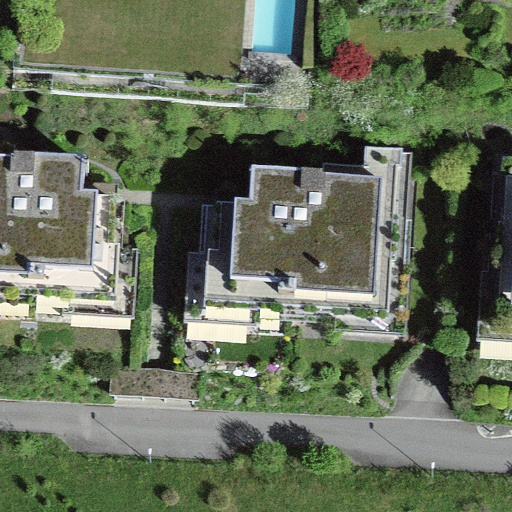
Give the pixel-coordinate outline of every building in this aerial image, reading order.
[(0,289),(106,296),(110,227),(124,228),(126,204),(117,204),(82,202),(83,185),(84,166),(14,162),(15,150),(0,149),(0,289)] [(218,240),(214,303),(379,313),(381,273),(391,274),(398,154),(368,152),(367,172),(322,169),(321,181),(252,176),(250,212),(214,210),(205,209),(204,239),(218,240)] [(204,239),(205,209),(202,209),(199,257),(187,256),(183,326),(256,331),(256,322),(333,327),(333,336),(406,340),(411,270),(408,270),(411,224),(407,224),(412,155),(398,154),(391,274),(381,273),(379,313),(214,303),(218,240),(204,239)] [(494,182),(491,182),(476,344),(511,346),(511,321),(506,321),(509,281),(499,281),(506,161),(493,160),(494,182)] [(499,281),(509,281),(506,321),(511,321),(511,161),(506,161),(499,281)] [(117,204),(118,187),(83,185),(82,202),(117,204)] [(215,193),(214,210),(250,212),(250,195),(215,193)] [(130,204),(126,204),(124,228),(110,227),(106,296),(0,289),(0,306),(62,311),(61,319),(134,323),(138,253),(127,252),(130,204)] [(116,369),(114,399),(154,401),(155,371),(116,369)] [(155,371),(154,401),(194,404),(195,374),(165,372),(155,371)]
